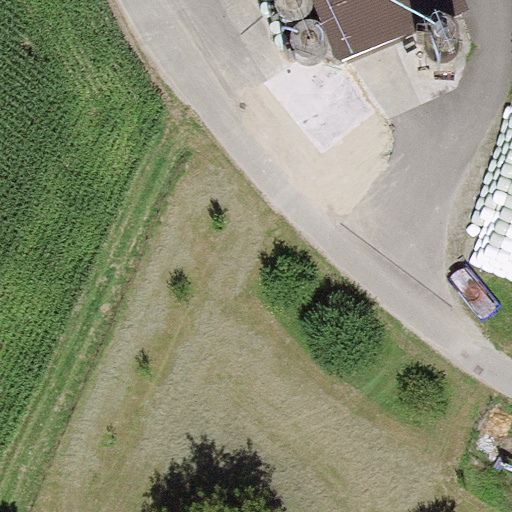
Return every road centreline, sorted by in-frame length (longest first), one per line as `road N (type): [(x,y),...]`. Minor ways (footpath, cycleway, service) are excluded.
road 1 (track): [(511,380),(380,284),(299,208),(139,0)]
road 2 (track): [(491,0),(501,42),(380,284)]
